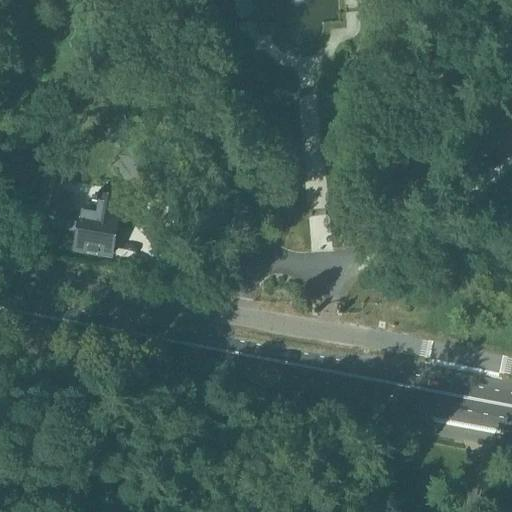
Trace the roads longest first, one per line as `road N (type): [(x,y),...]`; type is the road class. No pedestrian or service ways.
road 1 (unclassified): [(0,270),(511,367)]
road 2 (unclassified): [(511,442),(0,346)]
road 3 (primary): [(511,407),(0,314)]
road 4 (track): [(169,402),(62,511)]
road 5 (track): [(223,511),(222,483),(169,402)]
